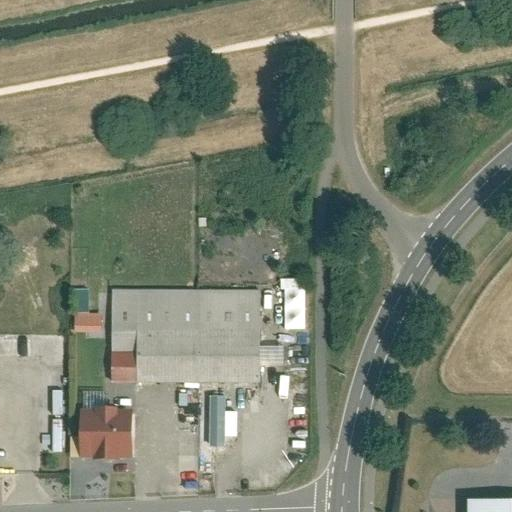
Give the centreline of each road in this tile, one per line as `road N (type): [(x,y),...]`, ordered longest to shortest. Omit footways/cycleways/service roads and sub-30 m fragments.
road 1 (unclassified): [(344,0),(346,153),(379,215),(427,257)]
road 2 (unclassified): [(335,511),(355,418),(393,312),(427,257)]
road 3 (unclassified): [(427,257),(511,163)]
